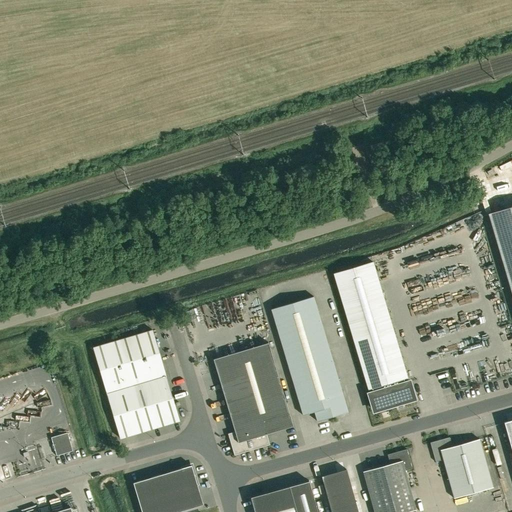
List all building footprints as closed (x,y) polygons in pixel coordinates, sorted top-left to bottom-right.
[(383,142),(365,147),(371,167),(379,165),(376,155),(386,151),(383,142)] [(511,292),(511,206),(489,214),(511,292)] [(374,410),(413,398),(373,262),(333,273),(374,410)] [(314,296),(271,309),(303,415),(314,412),(317,421),(348,412),(314,296)] [(152,330),(118,340),(93,348),(120,438),(179,421),(152,330)] [(234,455),(270,445),(267,434),(293,426),(268,343),(213,359),(235,431),(228,434),(234,455)] [(67,433),(51,438),(53,445),(55,450),(54,450),(54,451),(55,450),(57,456),(73,451),(67,433)] [(493,488),(479,439),(452,446),(449,437),(430,443),(435,462),(443,460),(454,499),(493,488)] [(387,454),(390,464),(363,472),(374,511),(407,511),(416,510),(405,470),(412,468),(406,449),(387,454)] [(178,511),(203,505),(191,465),(133,483),(141,511),(178,511)] [(321,476),(331,511),(358,511),(346,469),(321,476)] [(250,497),(254,511),(317,511),(309,481),(250,497)]
